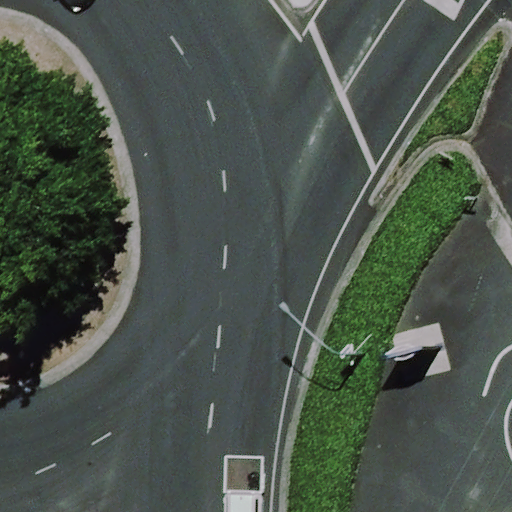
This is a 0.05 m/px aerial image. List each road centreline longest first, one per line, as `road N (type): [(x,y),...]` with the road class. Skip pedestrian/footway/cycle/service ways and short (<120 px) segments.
road 1 (primary): [(404,0),(240,253)]
road 2 (trunk): [(154,0),(195,43),(239,143),(240,253)]
road 3 (trunk): [(205,341),(179,379),(116,433),(32,465),(0,468)]
road 4 (trunk): [(205,341),(200,511)]
